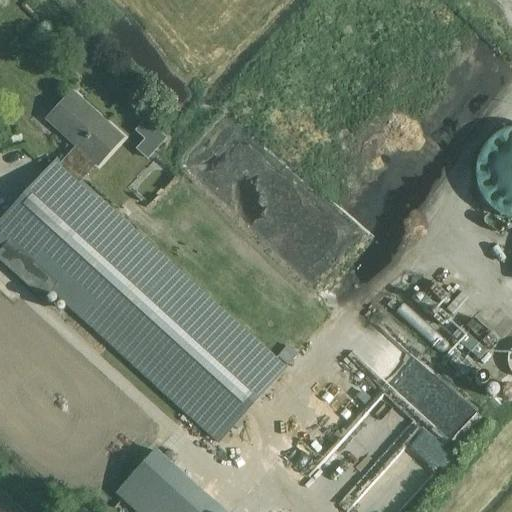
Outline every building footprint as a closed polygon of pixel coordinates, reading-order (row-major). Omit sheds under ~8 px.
[(0,47),(0,85),(24,66),(19,60),(54,33),(33,6),(18,17),(26,27),(0,47)] [(509,73),(477,37),(455,57),(487,93),(509,73)] [(79,149),(63,166),(80,182),(96,164),(97,165),(121,139),(72,94),(48,120),(79,149)] [(511,127),(510,128),(506,130),(502,131),(499,133),(496,135),(492,137),(489,140),(487,142),(484,145),(482,148),(480,152),(478,155),(477,159),(476,162),(475,166),(475,170),(474,174),(475,178),(475,182),(476,185),(477,189),(478,193),(480,196),(482,199),(484,203),(486,206),(489,208),(492,211),(495,213),(498,215),(502,217),(505,218),(509,220),(511,220),(511,127)] [(399,164),(425,159),(419,131),(394,136),(399,164)] [(0,223),(0,240),(6,246),(0,251),(0,260),(43,301),(53,290),(218,443),(285,368),(80,182),(63,166),(58,161),(0,223)] [(318,406),(293,426),(313,450),(338,431),(318,406)] [(341,478),(388,434),(373,418),(326,462),(341,478)] [(400,446),(414,457),(428,438),(414,428),(400,446)] [(295,459),(306,449),(296,438),(285,448),(295,459)] [(221,511),(156,452),(117,494),(136,511),(221,511)]
